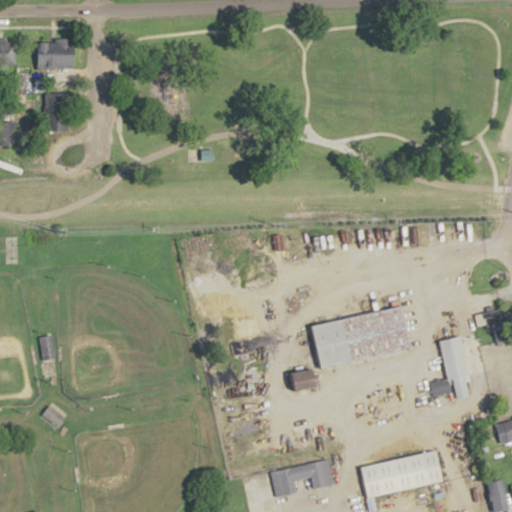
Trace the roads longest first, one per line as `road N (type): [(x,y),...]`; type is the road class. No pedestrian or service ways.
road 1 (residential): [(0,9),(300,0)]
road 2 (residential): [(68,182),(89,170),(88,130),(63,133),(45,147),(47,170),(68,182)]
road 3 (residential): [(92,0),(88,130)]
